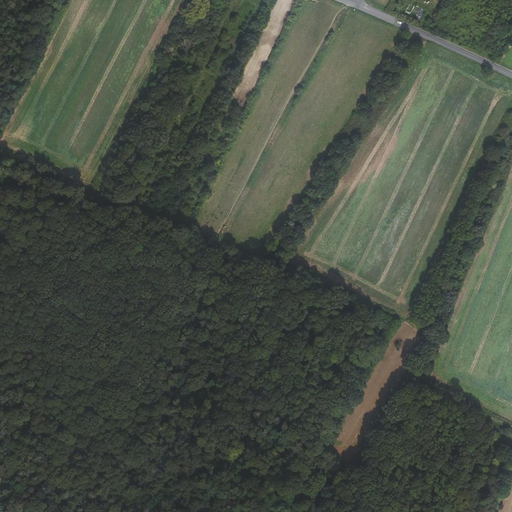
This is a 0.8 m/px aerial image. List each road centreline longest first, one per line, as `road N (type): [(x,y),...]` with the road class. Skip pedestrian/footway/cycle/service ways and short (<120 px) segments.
road 1 (track): [(511,425),(409,370),(418,340),(403,318),(222,238)]
road 2 (track): [(222,238),(350,2)]
road 3 (track): [(222,238),(137,198),(0,178)]
road 4 (track): [(0,258),(68,253),(204,266)]
road 5 (track): [(204,266),(137,413),(107,435)]
road 6 (unclassified): [(350,2),(511,75)]
